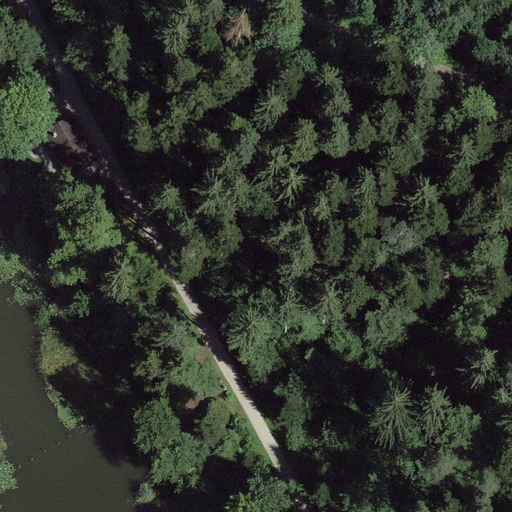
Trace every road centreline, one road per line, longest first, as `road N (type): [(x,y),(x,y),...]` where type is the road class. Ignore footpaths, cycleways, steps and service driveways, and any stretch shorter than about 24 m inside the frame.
road 1 (track): [(25,0),(309,511)]
road 2 (track): [(511,95),(345,43)]
